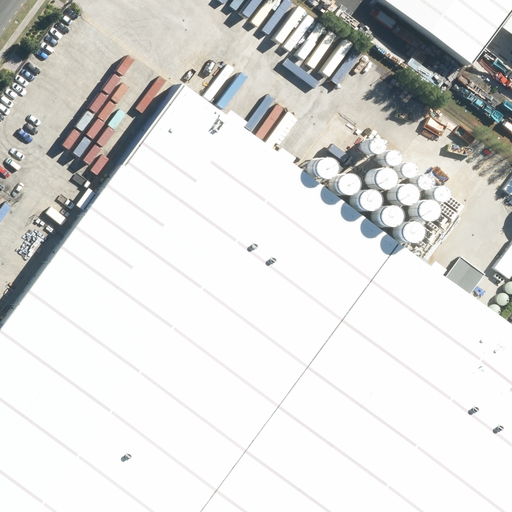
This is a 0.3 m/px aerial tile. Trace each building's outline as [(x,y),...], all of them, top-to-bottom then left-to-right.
[(511,0),(378,0),(463,63),(495,24),(511,0)] [(511,0),(495,24),(511,36),(511,0)] [(511,511),(511,318),(474,289),(484,274),(462,257),(448,274),(179,83),(0,320),(0,511),(511,511)] [(374,149),(374,147),(373,145),(372,144),(370,143),(369,143),(367,143),(365,144),(364,145),(363,147),(363,148),(363,150),(364,152),(366,153),(367,154),(369,154),(371,153),(372,152),(373,151),(374,149)] [(389,159),(389,157),(389,155),(387,154),(386,153),(384,153),(382,153),(381,154),(380,155),(379,157),(378,158),(379,160),(380,162),(381,163),(383,164),(385,164),(386,163),(388,162),(389,161),(389,159)] [(406,172),(405,170),(405,168),(403,167),(402,166),(400,165),(398,166),(397,166),(396,168),(395,169),(395,171),(395,173),(396,174),(397,175),(399,176),(401,176),(402,176),(404,175),(405,173),(406,172)] [(385,182),(387,179),(387,175),(386,172),(384,169),(381,167),(378,166),(375,166),(372,167),(370,169),(368,172),(367,174),(367,178),(368,181),(370,184),(373,186),(376,187),(380,186),(383,185),(385,182)] [(511,175),(501,190),(511,199),(511,175)] [(424,182),(424,181),(423,179),(422,177),(420,177),(419,176),(417,177),(415,177),(414,179),(413,180),(413,182),(413,183),(414,185),(415,186),(417,187),(419,187),(421,187),(422,186),(423,184),(424,182)] [(406,198),(407,194),(407,191),(406,188),(404,185),(402,183),(399,182),(396,182),(393,183),(390,185),(388,187),(387,190),(387,193),(388,197),(390,199),(393,201),(397,202),(400,202),(403,200),(406,198)] [(369,202),(370,199),(371,195),(370,192),(368,189),(365,187),(362,186),(359,186),(356,187),(353,189),(351,191),(350,194),(350,197),(351,201),(353,204),(356,206),(360,206),(363,206),(366,205),(369,202)] [(441,194),(441,192),(440,191),(439,189),(437,188),(436,188),(434,188),(432,189),(431,190),(430,192),(430,194),(430,195),(431,197),(433,198),(434,199),(436,199),(438,199),(439,197),(441,196),(441,194)] [(428,213),(430,210),(430,207),(429,203),(427,200),(424,198),(421,197),(418,197),(415,198),(413,200),(411,203),(410,206),(410,209),(411,212),(413,215),(416,217),(419,218),(423,217),(426,216),(428,213)] [(391,219),(393,215),(393,212),(392,208),(390,206),(387,204),(384,203),(381,203),(378,204),(376,206),(374,208),(373,211),(373,214),(374,217),(376,220),(379,222),(382,223),(386,223),(389,221),(391,219)] [(413,235),(415,231),(415,228),(414,224),(412,222),(409,220),(406,219),(403,219),(400,220),(398,222),(396,224),(395,227),(395,230),(396,233),(398,236),(401,238),(404,239),(408,239),(411,237),(413,235)] [(511,244),(494,269),(508,278),(511,272),(511,244)] [(506,303),(508,302),(509,300),(509,298),(508,297),(508,295),(506,294),(505,293),(503,293),(501,293),(500,294),(498,296),(498,297),(497,299),(498,301),(499,302),(500,304),(502,304),(504,304),(506,303)]
